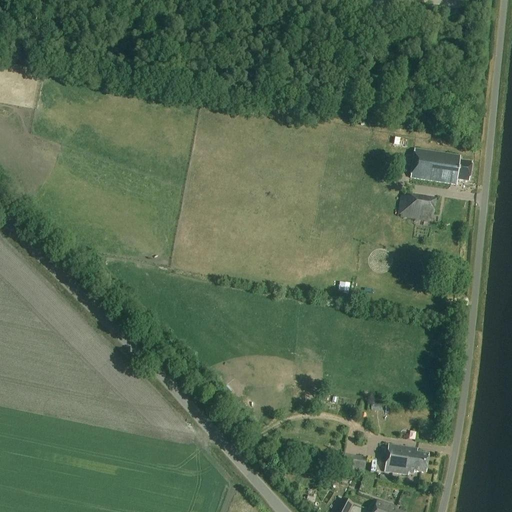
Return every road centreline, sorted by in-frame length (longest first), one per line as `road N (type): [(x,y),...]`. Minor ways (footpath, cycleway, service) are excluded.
road 1 (unclassified): [(441,511),(466,383),(503,0)]
road 2 (unclassified): [(282,511),(0,214)]
